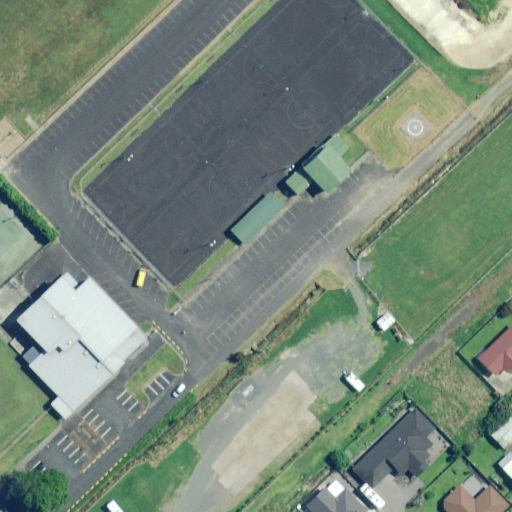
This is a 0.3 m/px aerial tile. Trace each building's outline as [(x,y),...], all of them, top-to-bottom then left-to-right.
[(511,43),(511,11),(493,32),(490,29),(483,37),(480,40),(470,38),(440,7),(443,5),(438,0),(392,0),(419,28),(423,23),(458,59),(460,61),(463,62),(466,63),(469,64),(472,64),(475,64),(478,64),(481,64),(484,64),(487,63),(490,62),(493,61),(495,59),(498,58),(500,56),(511,43)] [(332,176),(307,151),(284,173),(309,199),(332,176)] [(285,207),(271,192),(230,230),(244,246),(285,207)] [(47,414),(131,331),(77,276),(68,285),(48,265),(0,312),(0,323),(21,344),(9,356),(40,387),(31,397),(47,414)] [(511,364),(511,325),(477,359),(494,376),(503,367),(506,370),(511,364)] [(345,386),(338,379),(321,396),(327,403),(345,386)] [(424,461),(430,456),(425,452),(434,444),(427,437),(436,429),(414,406),(349,468),(371,491),(395,468),(401,475),(406,470),(414,478),(427,464),(424,461)] [(511,440),(511,412),(489,434),(503,449),(511,440)] [(511,449),(496,464),(511,480),(511,449)] [(502,511),(508,507),(488,487),(474,501),(460,486),(440,504),(446,511),(502,511)] [(367,511),(368,511),(346,487),(335,498),(324,487),(304,506),(309,511),(308,511),(367,511)]
